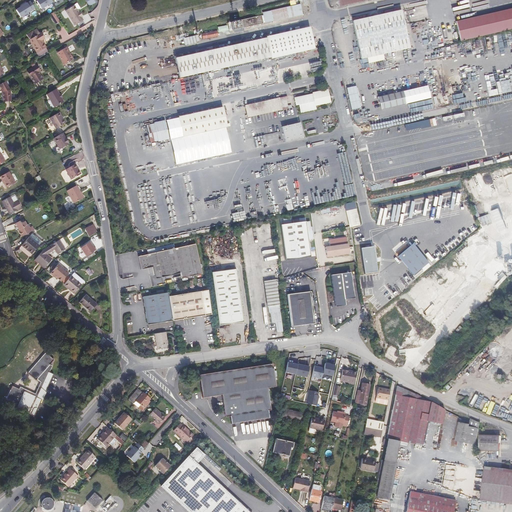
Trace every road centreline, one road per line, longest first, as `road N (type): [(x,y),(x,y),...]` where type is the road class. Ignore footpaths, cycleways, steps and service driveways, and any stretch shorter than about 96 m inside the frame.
road 1 (residential): [(117,351),(112,254),(80,120),(99,36)]
road 2 (unclassified): [(326,339),(511,428)]
road 3 (unclassified): [(318,0),(362,200)]
road 4 (unclassified): [(8,503),(135,367)]
road 5 (residential): [(175,400),(296,511)]
road 6 (unclassified): [(99,36),(252,0)]
road 7 (residential): [(0,253),(117,351)]
road 8 (unclassified): [(183,361),(326,339)]
